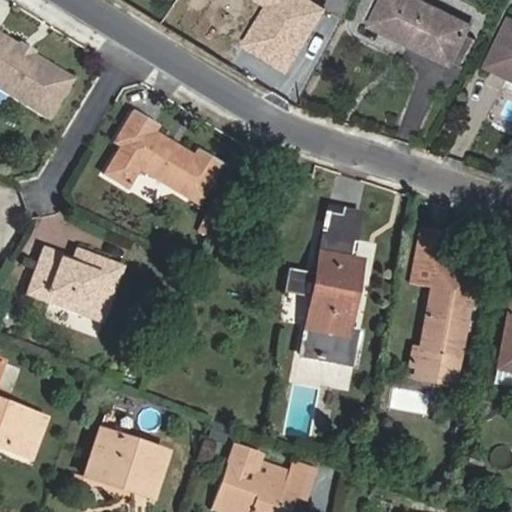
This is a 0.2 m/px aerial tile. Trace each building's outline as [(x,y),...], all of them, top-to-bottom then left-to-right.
[(412,45),(451,64),(452,62),(462,67),(477,35),(468,31),(470,25),(417,0),(383,0),(373,21),(414,41),(412,45)] [(511,78),(511,20),(488,67),(511,78)] [(0,31),(0,90),(49,121),(76,78),(36,54),(33,58),(16,48),(19,43),(0,31)] [(140,171),(199,206),(223,164),(197,149),(193,154),(157,131),(160,126),(132,110),(113,143),(119,147),(103,174),(128,190),(140,171)] [(215,236),(232,205),(216,196),(198,227),(215,236)] [(328,207),(322,237),(355,243),(361,212),(328,207)] [(438,269),(445,232),(422,228),(412,282),(432,285),(420,349),(460,356),(475,276),(438,269)] [(352,258),(355,243),(322,237),(315,279),(314,282),(311,298),(300,355),(343,364),(362,260),(352,258)] [(76,248),(73,257),(71,257),(43,247),(26,295),(86,317),(90,309),(106,315),(125,266),(76,248)] [(315,279),(290,274),(286,293),(311,298),(314,282),(315,279)] [(511,299),(494,384),(511,387),(511,299)] [(0,442),(4,444),(3,448),(31,458),(46,418),(5,403),(19,368),(0,360),(0,442)] [(212,423),(207,436),(219,440),(223,427),(212,423)] [(108,475),(154,491),(166,452),(100,430),(85,476),(106,483),(108,475)] [(290,511),(295,500),(280,494),(288,472),(257,461),(258,458),(233,449),(213,503),(238,511),(290,511)] [(290,465),(288,472),(280,494),(295,500),(305,503),(315,475),(290,465)]
